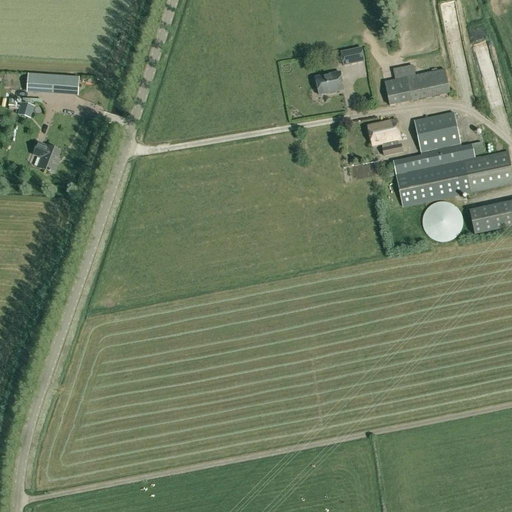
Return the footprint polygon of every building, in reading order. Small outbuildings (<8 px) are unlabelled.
[(347,52),(350,65),(364,62),(361,49),(347,52)] [(395,80),(415,75),(413,65),(393,69),(395,80)] [(444,69),(415,75),(395,80),(384,82),(389,106),(450,93),(449,90),(448,86),(444,69)] [(340,73),(315,78),(319,96),(343,90),(340,73)] [(93,85),(64,76),(60,88),(89,97),(93,85)] [(455,119),(454,115),(453,112),(414,120),(421,155),(392,162),(402,208),(465,195),(469,194),(511,184),(511,173),(507,151),(475,158),(472,146),(461,148),(455,119)] [(382,145),(382,148),(399,145),(398,141),(400,140),(396,120),(368,126),(372,147),(382,145)] [(54,165),(60,151),(47,146),(46,147),(38,144),(34,153),(43,156),(38,168),(53,174),(57,165),(54,165)] [(399,145),(382,148),(383,156),(403,152),(401,144),(399,145)] [(307,177),(331,173),(329,162),(305,166),(307,177)] [(484,216),(511,213),(510,199),(482,202),(484,216)] [(423,215),(423,216),(423,217),(423,218),(422,218),(422,219),(422,220),(422,221),(422,222),(422,223),(422,224),(422,225),(423,226),(423,227),(423,228),(423,229),(424,229),(424,230),(424,231),(425,232),(425,233),(426,234),(427,235),(428,236),(429,237),(429,238),(430,238),(431,239),(432,239),(432,240),(433,240),(434,240),(435,241),(436,241),(437,241),(437,242),(438,242),(439,242),(440,242),(441,242),(442,242),(443,242),(444,242),(445,242),(446,242),(447,242),(448,241),(449,241),(450,241),(450,240),(451,240),(452,240),(452,239),(453,239),(454,239),(454,238),(455,238),(455,237),(456,237),(456,236),(457,236),(458,235),(458,234),(459,234),(459,233),(460,232),(460,231),(461,230),(461,229),(461,228),(462,228),(462,227),(462,226),(462,225),(462,224),(462,223),(462,222),(462,221),(462,220),(462,219),(462,218),(462,217),(461,216),(461,215),(461,214),(460,213),(460,212),(459,211),(459,210),(458,210),(458,209),(457,209),(457,208),(456,207),(455,207),(455,206),(454,206),(453,205),(452,205),(452,204),(451,204),(450,204),(450,203),(449,203),(448,203),(447,203),(447,202),(446,202),(445,202),(444,202),(443,202),(442,202),(441,202),(440,202),(439,202),(438,202),(437,202),(437,203),(436,203),(435,203),(434,203),(434,204),(433,204),(432,204),(432,205),(431,205),(430,206),(429,207),(428,207),(428,208),(427,209),(426,210),(425,211),(425,212),(424,213),(424,214),(423,215)] [(511,211),(473,222),(476,232),(511,222),(511,211)]
